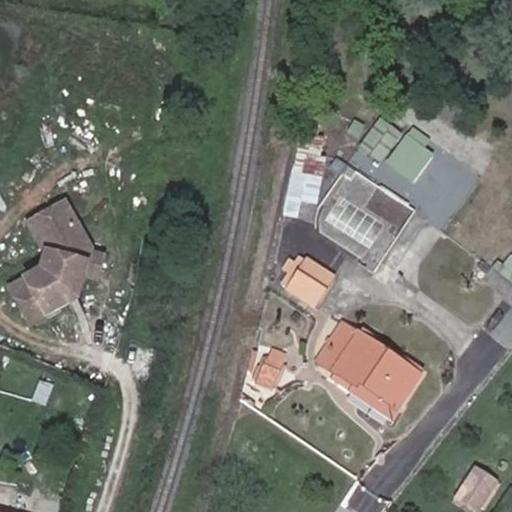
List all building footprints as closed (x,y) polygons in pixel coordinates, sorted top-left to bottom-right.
[(364,151),(391,161),(402,128),(376,119),(364,151)] [(300,144),(312,146),(315,131),(300,129),(297,143),(300,144)] [(414,184),(440,153),(413,130),(387,160),(414,184)] [(293,180),(304,181),(315,183),(321,147),(312,146),(300,144),(293,180)] [(297,219),(304,181),(293,180),(290,179),(283,216),(297,219)] [(35,275),(9,293),(29,329),(75,301),(79,280),(84,257),(85,254),(60,209),(25,228),(39,254),(35,275)] [(511,256),(488,271),(500,290),(511,282),(511,256)] [(114,263),(84,257),(79,280),(109,286),(114,263)] [(313,307),(331,278),(299,258),(294,264),(289,261),(282,271),(288,275),(281,286),(313,307)] [(316,364),(356,390),(357,386),(395,412),(418,379),(341,327),(316,364)] [(280,369),(284,359),(270,353),(266,363),(263,361),(257,376),(254,374),(249,386),(271,395),(278,379),(274,377),(278,368),(280,369)] [(357,386),(356,390),(352,395),(390,420),(395,412),(357,386)] [(498,482),(477,468),(455,502),(470,511),(478,511),(483,506),(498,482)] [(485,507),(500,483),(498,482),(483,506),(485,507)]
